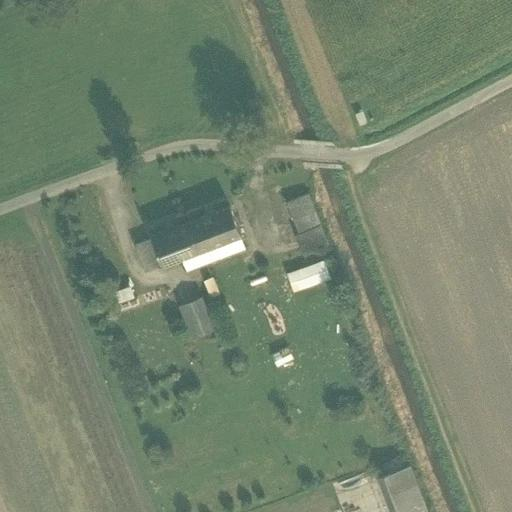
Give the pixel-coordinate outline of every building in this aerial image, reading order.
[(308,196),(287,205),(299,233),(320,224),(308,196)] [(216,245),(240,236),(241,235),(229,205),(187,222),(198,252),(216,245)] [(182,258),(198,252),(187,222),(150,236),(152,239),(162,265),(162,266),(182,258)] [(299,233),(293,235),(301,253),(328,242),(320,224),(299,233)] [(240,236),(216,245),(221,257),(244,248),(240,236)] [(152,239),(135,246),(145,272),(162,265),(152,239)] [(198,252),(203,264),(221,257),(216,245),(198,252)] [(203,264),(198,252),(182,258),(187,271),(203,264)] [(294,289),(333,277),(326,257),(288,270),(294,289)] [(114,289),(121,308),(140,300),(133,282),(114,289)] [(180,304),(194,338),(218,328),(204,294),(180,304)] [(414,461),(378,474),(392,511),(427,511),(432,510),(414,461)]
